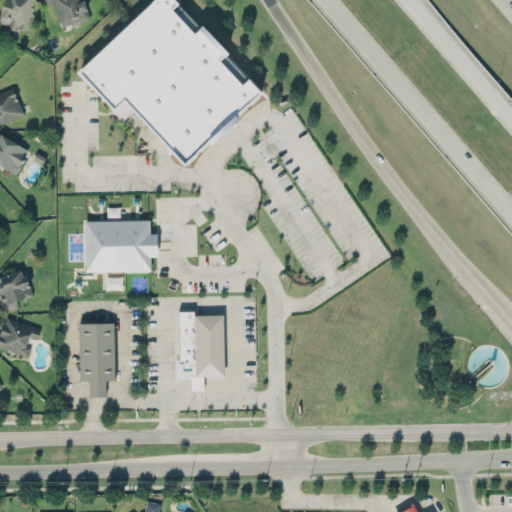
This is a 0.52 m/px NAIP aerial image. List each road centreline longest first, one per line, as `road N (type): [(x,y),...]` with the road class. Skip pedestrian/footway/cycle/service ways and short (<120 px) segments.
road 1 (tertiary): [(511,427),(0,436)]
road 2 (motorway): [(262,0),(489,294)]
road 3 (motorway): [(327,0),(511,211)]
road 4 (tertiary): [(278,464),(511,459)]
road 5 (tertiary): [(0,469),(212,465)]
road 6 (motorway): [(511,119),(407,0)]
